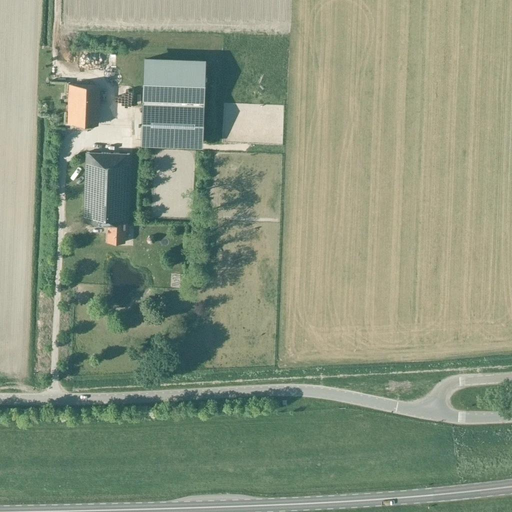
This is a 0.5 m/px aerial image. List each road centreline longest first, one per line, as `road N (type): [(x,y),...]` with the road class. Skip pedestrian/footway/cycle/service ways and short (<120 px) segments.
road 1 (primary): [(54,511),(511,486)]
road 2 (unclassified): [(0,400),(298,390),(431,413)]
